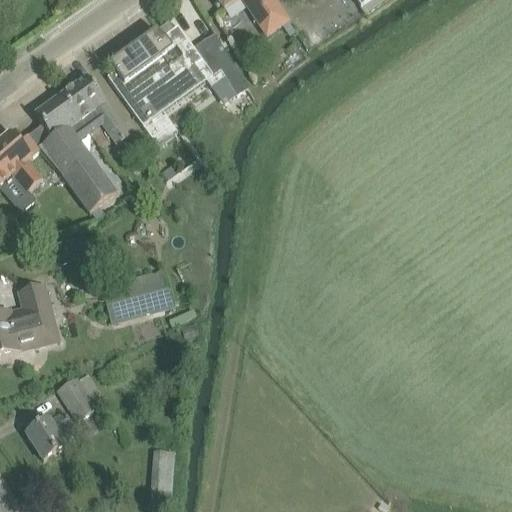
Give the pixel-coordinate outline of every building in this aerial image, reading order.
[(215,0),(225,13),(242,2),(268,40),(291,25),(273,0),(215,0)] [(353,0),(361,11),(376,0),(353,0)] [(164,116),(222,73),(237,100),(248,94),(232,66),(214,37),(194,52),(178,30),(160,44),(184,77),(147,105),(158,120),(164,116)] [(149,42),(111,69),(116,75),(108,81),(143,131),(158,120),(147,105),(184,77),(160,44),(154,48),(149,42)] [(101,127),(118,149),(130,140),(88,81),(63,99),(89,136),(101,127)] [(53,143),(57,140),(65,151),(62,153),(78,175),(96,167),(78,143),(89,136),(63,99),(36,119),(53,143)] [(178,135),(164,116),(158,120),(143,131),(157,149),(178,135)] [(11,135),(0,144),(0,198),(19,220),(34,206),(26,198),(44,183),(28,165),(41,154),(39,152),(28,140),(21,146),(11,135)] [(53,143),(39,152),(41,154),(64,182),(90,218),(118,198),(96,167),(78,175),(62,153),(65,151),(57,140),(53,143)] [(103,289),(114,327),(176,310),(165,272),(103,289)] [(20,296),(25,314),(10,318),(10,316),(0,319),(0,361),(20,356),(19,350),(33,346),(35,351),(59,344),(44,290),(20,296)] [(195,322),(192,312),(183,315),(186,325),(195,322)] [(125,378),(124,375),(138,367),(134,359),(111,371),(112,373),(106,376),(111,386),(125,378)] [(57,395),(77,427),(98,414),(93,405),(102,399),(88,378),(79,384),(77,382),(57,395)] [(27,438),(44,465),(67,450),(60,438),(73,429),(65,417),(51,425),(50,423),(27,438)] [(150,510),(171,511),(175,456),(153,455),(150,510)]
